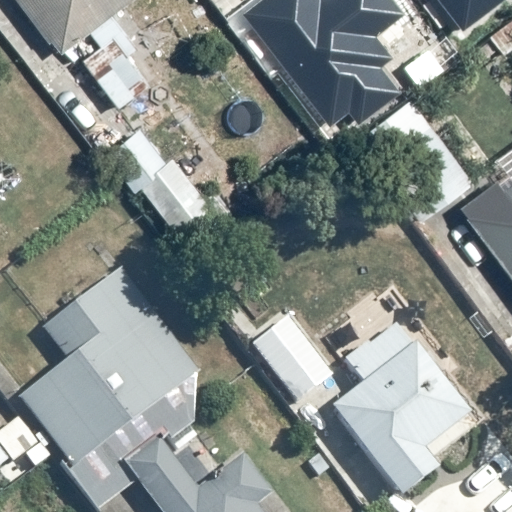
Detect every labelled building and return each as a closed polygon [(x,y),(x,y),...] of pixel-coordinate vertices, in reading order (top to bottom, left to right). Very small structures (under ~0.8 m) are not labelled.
[(131,43),(104,12),(118,0),(10,0),(58,53),(62,49),(116,110),(148,82),(122,52),(131,43)] [(205,0),(263,70),(325,20),(308,0),(205,0)] [(464,0),(421,0),(438,21),(464,0)] [(388,111),(355,135),(352,138),(416,224),(469,185),(405,98),(388,111)] [(140,130),(109,156),(191,254),(223,227),(140,130)] [(511,173),(456,219),(511,289),(511,173)] [(229,412),(196,369),(118,267),(41,325),(67,359),(10,402),(93,511),(97,511),(132,485),(152,511),(257,511),(273,498),(240,454),(209,477),(189,451),(200,443),(195,437),(229,412)] [(449,376),(457,370),(395,286),(324,338),(358,383),(324,408),(390,498),(430,469),(427,465),(484,423),(449,376)] [(330,377),(285,316),(247,344),(292,405),(330,377)] [(12,417),(0,425),(0,463),(1,462),(16,482),(45,459),(12,417)]
